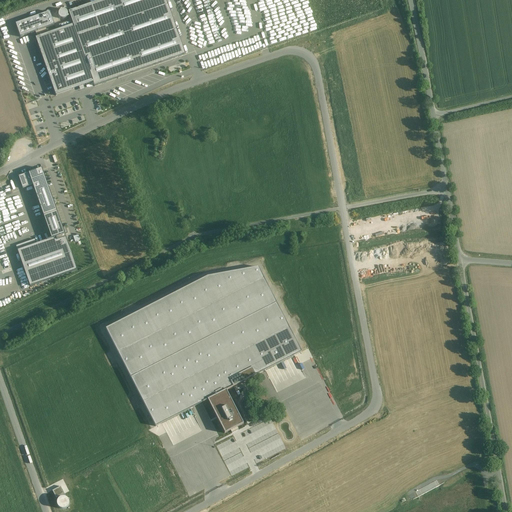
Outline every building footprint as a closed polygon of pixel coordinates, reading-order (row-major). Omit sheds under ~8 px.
[(103,0),(68,12),(73,26),(93,83),(94,86),(185,55),(166,0),(103,0)] [(59,13),(62,20),(70,17),(66,9),(59,13)] [(55,26),(51,12),(16,24),(21,37),(55,26)] [(73,26),(36,39),(55,95),(93,83),(73,26)] [(41,168),(18,176),(22,188),(32,184),(43,215),(56,211),(41,168)] [(56,211),(43,215),(52,239),(64,234),(56,211)] [(64,234),(52,239),(17,251),(30,286),(77,270),(64,234)] [(208,277),(106,329),(156,427),(203,403),(208,401),(225,434),(230,431),(237,427),(243,424),(226,391),(301,352),(258,268),(208,277)] [(435,481),(416,491),(419,496),(438,486),(435,481)] [(61,488),(53,491),(56,499),(64,495),(61,488)]
